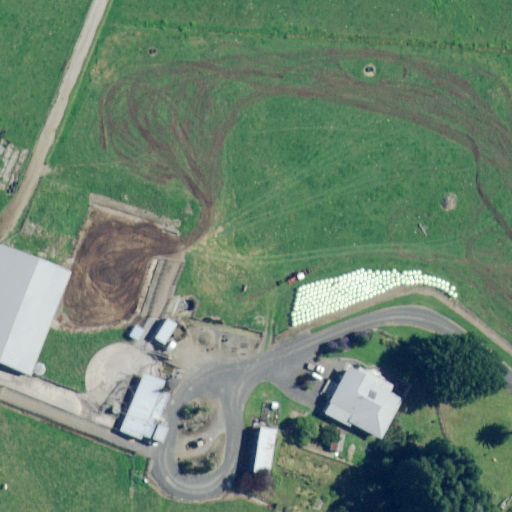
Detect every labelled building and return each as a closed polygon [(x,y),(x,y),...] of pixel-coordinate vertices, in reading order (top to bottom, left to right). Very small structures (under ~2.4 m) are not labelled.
[(67,273),(0,246),(0,365),(26,376),(67,273)] [(172,325),(162,319),(151,339),(160,344),(172,325)] [(43,366),(33,362),(29,374),(38,378),(43,366)] [(383,392),(390,379),(367,367),(364,374),(345,364),(320,414),(344,427),(346,424),(375,440),(396,399),(390,396),(383,392)] [(159,383),(140,375),(116,431),(136,439),(137,435),(155,443),(161,428),(152,424),(165,395),(156,391),(159,383)] [(270,430),(254,427),(247,474),(263,476),(270,430)]
